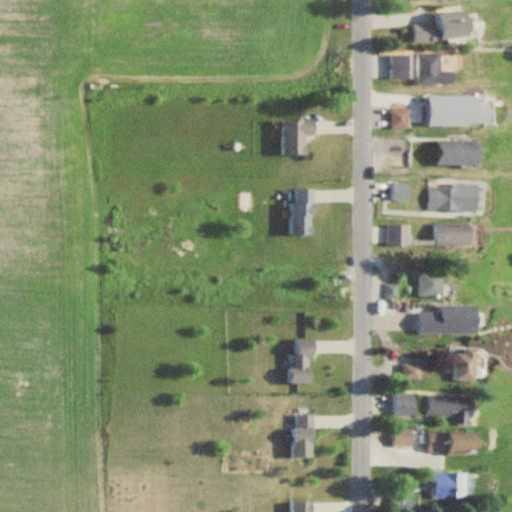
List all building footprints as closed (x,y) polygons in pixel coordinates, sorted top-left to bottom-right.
[(407,41),(452,40),(451,12),(425,12),(425,25),(407,25),(407,41)] [(413,54),(413,85),(433,85),(433,54),(413,54)] [(384,79),(405,79),(405,55),(384,55),(384,79)] [(451,127),(451,94),(426,94),(426,127),(451,127)] [(402,129),(402,111),(386,111),(386,129),(402,129)] [(303,137),(312,137),(312,121),(280,121),(280,155),(303,155),(303,137)] [(460,167),(460,146),(428,146),(428,167),(460,167)] [(402,184),(385,184),(385,201),(402,201),(402,184)] [(466,185),(426,184),(426,212),(466,213),(466,185)] [(307,191),(286,191),(286,236),(307,236),(307,191)] [(382,226),(382,247),(403,247),(403,226),(382,226)] [(461,248),(461,226),(428,226),(428,248),(461,248)] [(416,274),(416,298),(435,298),(435,274),(416,274)] [(285,385),(306,385),(307,340),(286,340),(285,385)] [(448,383),(465,383),(465,351),(448,351),(448,383)] [(409,395),(388,395),(388,417),(409,417),(409,395)] [(446,419),(445,427),(461,427),(462,398),(423,397),(423,419),(446,419)] [(288,459),(308,459),(308,416),(288,416),(288,459)] [(408,448),(408,430),(389,430),(389,448),(408,448)] [(459,455),(459,434),(420,434),(420,455),(459,455)] [(427,499),(463,500),(464,476),(428,475),(427,499)] [(406,498),(390,498),(390,510),(406,510),(406,498)] [(286,511),(304,511),(305,503),(286,503),(286,511)]
